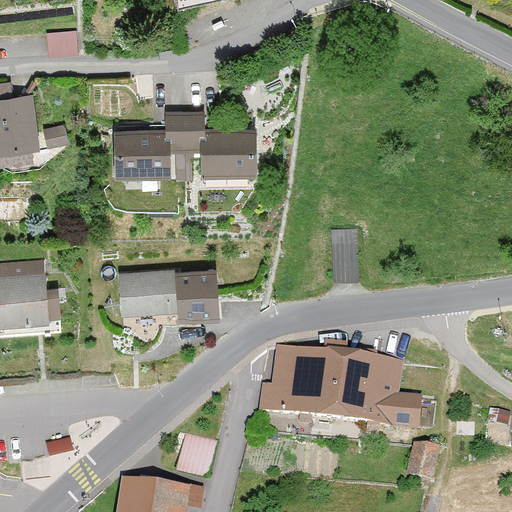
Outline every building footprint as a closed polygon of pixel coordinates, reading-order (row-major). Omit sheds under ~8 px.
[(76,30),(44,29),(44,55),(76,55),(76,30)] [(33,95),(0,98),(0,151),(39,147),(33,95)] [(187,151),(186,122),(166,121),(165,130),(114,129),(113,176),(172,177),(172,152),(187,151)] [(207,122),(186,122),(187,151),(203,153),(202,176),(257,177),(258,134),(207,133),(207,122)] [(68,143),(65,125),(43,129),(47,148),(68,143)] [(331,283),(358,282),(357,230),(330,231),(331,283)] [(0,323),(54,321),(51,259),(0,261),(0,323)] [(119,321),(222,318),(221,266),(117,269),(119,321)] [(333,424),(343,354),(278,345),(272,386),(262,384),(258,414),(333,424)] [(424,401),(398,397),(403,362),(343,354),(333,424),(419,435),(424,401)] [(485,425),(511,428),(511,410),(487,407),(485,425)] [(218,438),(184,431),(176,470),(211,476),(218,438)] [(439,449),(412,444),(406,480),(432,484),(439,449)] [(201,509),(204,486),(121,474),(116,511),(186,511),(187,507),(201,509)]
